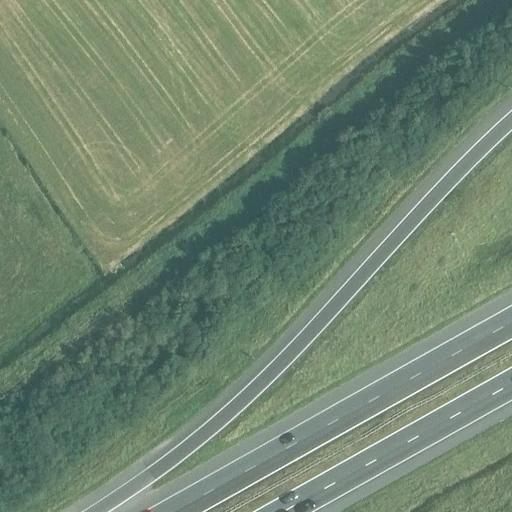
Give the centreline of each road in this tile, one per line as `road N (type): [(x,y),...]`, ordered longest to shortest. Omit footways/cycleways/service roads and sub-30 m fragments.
road 1 (motorway): [(511,122),(232,412),(97,511)]
road 2 (motorway): [(511,323),(176,511)]
road 3 (motorway): [(285,511),(511,384)]
